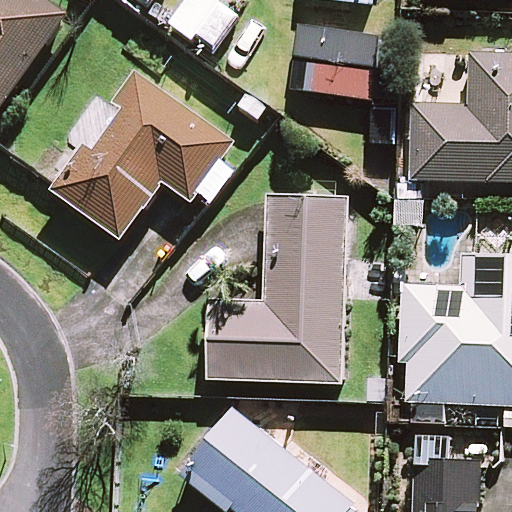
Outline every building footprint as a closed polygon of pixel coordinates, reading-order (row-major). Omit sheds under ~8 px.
[(0,0),(0,134),(75,28),(34,0),(0,0)] [(152,0),(132,0),(147,9),(152,0)] [(241,13),(222,0),(189,0),(169,31),(211,58),(241,13)] [(511,0),(437,0),(437,6),(485,8),(485,2),(511,3),(511,0)] [(378,38),(301,28),(293,91),(370,101),(378,38)] [(425,115),(424,191),(511,191),(511,62),(483,62),(482,115),(425,115)] [(57,204),(128,255),(170,197),(198,217),(242,155),(142,85),(119,117),(129,124),(100,165),(90,158),(63,196),(57,204)] [(219,387),(355,392),(362,207),(279,204),(275,310),(222,308),(219,387)] [(417,412),(511,415),(511,263),(470,262),(469,296),(414,294),(411,371),(419,372),(417,412)] [(361,511),(315,475),(322,467),(295,446),(289,454),(236,411),(184,475),(229,511),(230,511),(234,508),(239,511),(361,511)] [(480,511),(483,462),(455,460),(455,442),(419,441),(416,511),(480,511)]
